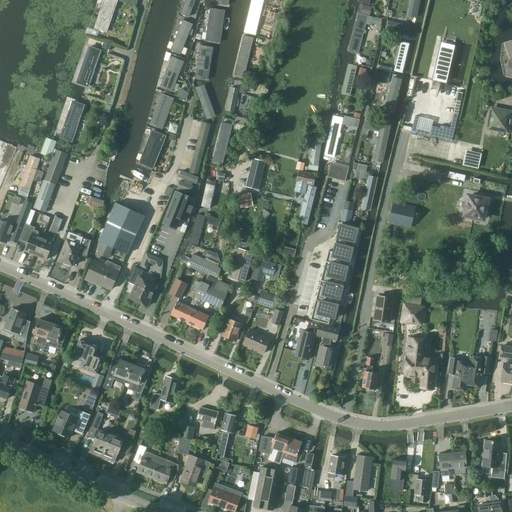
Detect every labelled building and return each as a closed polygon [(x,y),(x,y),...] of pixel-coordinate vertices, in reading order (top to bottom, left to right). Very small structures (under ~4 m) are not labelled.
[(106,0),(97,30),(110,34),(120,0),(106,0)] [(188,0),(184,16),(196,19),(201,0),(188,0)] [(254,0),(247,34),(258,36),(266,0),(254,0)] [(413,0),(409,19),(418,20),(422,0),(413,0)] [(363,6),(361,13),(369,15),(371,8),(363,6)] [(208,44),(222,45),(226,12),(212,10),(208,44)] [(359,15),(350,52),(359,54),(368,18),(359,15)] [(369,17),(367,25),(373,26),(373,24),(381,26),(383,20),(369,17)] [(389,21),(387,29),(402,33),(404,24),(389,21)] [(173,53),(185,57),(194,25),(184,22),(173,53)] [(255,40),(244,37),(235,79),(246,81),(255,40)] [(511,76),(511,38),(509,39),(500,44),(498,51),(498,59),(502,66),(504,73),(506,76),(511,76)] [(102,48),(110,50),(112,44),(104,42),(102,48)] [(401,43),(396,73),(405,74),(411,45),(401,43)] [(197,80),(210,83),(216,49),(203,46),(197,80)] [(102,51),(92,48),(79,84),(89,88),(102,51)] [(173,59),(164,90),(175,94),(184,62),(173,59)] [(344,94),(352,96),(358,67),(350,66),(344,94)] [(368,69),(361,67),(359,75),(366,76),(368,69)] [(377,70),(375,81),(388,84),(390,73),(377,70)] [(394,79),(389,106),(398,108),(404,81),(394,79)] [(218,117),(206,87),(198,89),(210,120),(218,117)] [(230,113),(237,114),(241,89),(231,88),(227,112),(230,113)] [(153,127),(165,131),(175,99),(162,96),(153,127)] [(72,101),(61,138),(75,142),(86,105),(72,101)] [(491,127),(509,130),(511,121),(508,120),(509,114),(494,111),(491,127)] [(368,114),(366,121),(374,123),(376,115),(368,114)] [(247,125),(249,119),(237,115),(235,121),(247,125)] [(345,116),(343,124),(358,128),(360,120),(345,116)] [(335,117),(327,158),(336,160),(343,119),(335,117)] [(224,120),(220,138),(231,140),(234,122),(224,120)] [(366,121),(364,129),(378,132),(380,124),(374,123),(366,121)] [(382,128),(375,163),(384,165),(391,130),(382,128)] [(137,165),(152,172),(168,139),(153,132),(137,165)] [(47,137),(42,153),(49,156),(52,157),(58,141),(47,137)] [(220,138),(214,164),(225,167),(231,140),(220,138)] [(309,172),(317,174),(323,143),(315,141),(309,172)] [(56,149),(45,180),(55,185),(56,185),(67,153),(56,149)] [(472,159),(479,161),(481,154),(474,152),(472,159)] [(29,187),(40,160),(29,156),(18,182),(29,187)] [(362,172),(362,170),(358,170),(359,164),(354,163),(353,170),(362,172)] [(348,170),(330,166),(328,177),(345,182),(348,170)] [(37,169),(33,179),(40,182),(43,172),(37,169)] [(180,180),(199,187),(202,179),(183,172),(180,180)] [(261,177),(248,176),(247,187),(260,188),(261,177)] [(374,211),(381,180),(370,177),(364,208),(374,211)] [(306,195),(299,225),(311,228),(321,183),(300,179),(297,193),(306,195)] [(34,208),(45,212),(55,185),(45,180),(44,180),(34,208)] [(199,189),(180,181),(178,189),(196,196),(199,189)] [(204,208),(213,210),(218,184),(209,182),(204,208)] [(21,186),(18,193),(26,196),(29,189),(21,186)] [(187,220),(195,200),(176,193),(163,224),(176,229),(181,217),(187,220)] [(466,209),(464,215),(483,219),(487,200),(469,196),(467,203),(464,202),(463,203),(462,206),(463,208),(466,209)] [(409,229),(413,212),(397,208),(398,204),(392,202),(388,219),(400,222),(399,226),(409,229)] [(86,279),(96,284),(97,283),(111,289),(118,272),(105,266),(113,248),(127,254),(144,216),(116,203),(99,241),(102,242),(97,253),(98,254),(98,260),(97,262),(94,260),(86,279)] [(344,207),(341,221),(349,223),(352,209),(344,207)] [(193,244),(200,246),(207,217),(200,216),(193,244)] [(219,227),(221,220),(210,216),(208,224),(219,227)] [(11,236),(15,226),(2,221),(0,226),(0,241),(1,242),(3,241),(6,242),(9,235),(11,236)] [(35,227),(26,224),(20,239),(27,242),(28,240),(29,240),(25,251),(35,255),(43,237),(37,235),(38,231),(34,230),(35,227)] [(341,224),(336,243),(349,246),(350,241),(355,242),(358,229),(341,224)] [(43,237),(35,255),(46,260),(53,242),(53,241),(55,238),(50,236),(48,239),(43,237)] [(67,239),(66,240),(58,260),(64,263),(64,264),(69,266),(70,265),(72,266),(75,260),(78,258),(78,257),(80,256),(88,258),(93,241),(83,238),(80,244),(67,239)] [(239,250),(231,278),(245,281),(247,271),(253,273),(252,277),(262,280),(264,274),(270,275),(278,277),(281,266),(257,259),(255,267),(249,265),(253,253),(255,247),(239,242),(237,243),(236,247),(237,249),(239,250)] [(329,251),(326,261),(344,266),(345,260),(350,261),(353,247),(349,246),(336,243),(333,252),(329,251)] [(146,252),(140,266),(146,269),(153,255),(146,252)] [(326,261),(321,280),(339,285),(340,280),(345,281),(348,267),(344,266),(326,261)] [(147,306),(157,287),(140,279),(143,271),(134,267),(127,282),(135,285),(130,298),(147,306)] [(209,277),(206,284),(202,282),(197,291),(193,300),(196,301),(187,322),(203,329),(209,316),(197,310),(200,303),(202,304),(204,300),(220,308),(230,285),(209,277)] [(180,298),(186,284),(177,279),(171,294),(180,298)] [(192,289),(197,291),(202,282),(196,279),(192,289)] [(321,280),(316,300),(334,304),(335,298),(340,300),(343,286),(339,285),(321,280)] [(257,303),(273,309),(278,295),(261,290),(257,303)] [(388,323),(392,299),(377,297),(373,321),(388,323)] [(196,301),(193,300),(192,300),(189,307),(178,302),(171,315),(187,322),(196,301)] [(316,300),(311,319),(329,324),(330,317),(335,318),(338,305),(334,304),(316,300)] [(423,307),(404,304),(401,321),(421,324),(423,307)] [(251,316),(255,308),(248,305),(244,314),(251,316)] [(19,333),(26,314),(12,309),(5,328),(19,333)] [(278,326),(283,311),(275,309),(270,323),(278,326)] [(237,317),(235,321),(228,319),(222,335),(236,341),(243,319),(237,317)] [(39,319),(34,334),(38,336),(36,343),(43,346),(41,351),(46,353),(48,345),(60,349),(65,334),(61,333),(63,327),(39,319)] [(318,328),(316,336),(323,338),(322,341),(325,341),(330,342),(330,339),(336,341),(339,329),(319,324),(318,328)] [(316,336),(318,328),(308,325),(306,333),(301,332),(295,356),(308,359),(314,335),(316,336)] [(263,353),(269,339),(250,330),(243,344),(263,353)] [(389,344),(391,333),(383,331),(381,343),(389,344)] [(432,388),(435,359),(425,358),(425,356),(423,353),(421,353),(422,339),(408,337),(405,374),(408,375),(408,376),(409,377),(415,378),(417,376),(424,376),(423,387),(432,388)] [(91,344),(90,344),(88,343),(87,342),(87,343),(80,340),(81,340),(80,339),(79,340),(80,340),(73,358),(72,358),(72,359),(73,359),(82,362),(80,367),(79,368),(80,368),(96,374),(103,358),(103,357),(96,355),(98,348),(99,348),(99,347),(98,347),(91,344)] [(325,341),(322,341),(322,343),(320,343),(315,366),(329,369),(334,350),(328,348),(330,342),(325,341)] [(25,351),(3,346),(0,359),(23,364),(25,351)] [(511,383),(511,347),(501,346),(500,357),(509,358),(508,365),(504,364),(501,382),(511,383)] [(27,353),(25,364),(37,367),(39,356),(27,353)] [(67,356),(63,366),(69,368),(72,359),(72,358),(67,356)] [(367,357),(366,365),(373,366),(374,358),(367,357)] [(488,373),(490,359),(482,358),(482,360),(470,358),(469,364),(466,384),(467,384),(480,386),(482,372),(488,373)] [(447,373),(448,373),(454,374),(452,388),(466,390),(467,384),(466,384),(469,364),(458,362),(458,360),(450,359),(447,373)] [(125,383),(132,365),(126,363),(126,362),(121,360),(120,361),(118,365),(112,363),(103,387),(110,389),(114,379),(125,383)] [(139,400),(146,380),(141,378),(144,370),(132,365),(125,383),(129,384),(128,389),(135,392),(133,398),(139,400)] [(375,390),(378,374),(365,372),(362,387),(375,390)] [(11,386),(15,378),(4,374),(1,383),(0,382),(0,395),(7,398),(12,387),(11,386)] [(103,376),(96,374),(90,390),(97,392),(103,376)] [(37,403),(43,405),(44,405),(52,379),(44,377),(42,385),(27,380),(20,407),(35,411),(37,403)] [(172,402),(178,380),(166,377),(161,395),(153,393),(150,408),(158,410),(161,399),(172,402)] [(87,404),(93,406),(97,395),(91,392),(87,404)] [(213,430),(218,413),(201,408),(198,419),(204,421),(202,427),(213,430)] [(84,431),(90,414),(79,410),(78,414),(71,411),(70,414),(62,411),(54,430),(58,432),(58,434),(64,436),(66,435),(70,437),(74,427),(84,431)] [(233,433),(238,417),(226,413),(221,429),(223,430),(222,432),(220,432),(215,455),(224,457),(229,434),(228,433),(228,431),(233,433)] [(97,430),(102,418),(97,416),(92,427),(91,427),(87,436),(92,438),(96,429),(97,430)] [(248,425),(245,436),(255,439),(259,428),(248,425)] [(193,440),(195,428),(186,426),(183,437),(193,440)] [(111,435),(112,432),(107,430),(106,433),(99,430),(90,451),(102,456),(111,435)] [(130,443),(135,432),(130,430),(125,441),(126,441),(121,451),(127,454),(131,443),(130,443)] [(111,435),(102,456),(114,461),(123,440),(116,437),(117,434),(112,432),(111,435)] [(270,455),(272,448),(278,450),(274,463),(281,464),(282,460),(281,459),(284,452),(285,453),(290,438),(277,434),(275,439),(263,437),(260,451),(270,455)] [(201,442),(207,443),(213,445),(214,439),(202,436),(201,442)] [(188,455),(192,441),(181,438),(178,449),(178,453),(188,455)] [(281,459),(282,460),(288,462),(291,455),(297,457),(294,464),(300,466),(304,455),(298,453),(302,443),(290,438),(285,453),(284,452),(281,459)] [(504,479),(506,459),(499,458),(501,442),(485,441),(484,450),(482,449),(481,457),(483,458),(482,466),(493,467),(492,478),(504,479)] [(140,444),(134,459),(141,462),(137,472),(151,478),(160,457),(145,451),(147,447),(140,444)] [(470,486),(472,470),(466,469),(466,467),(465,451),(452,452),(454,475),(465,474),(464,486),(470,486)] [(441,476),(449,475),(454,475),(452,452),(439,453),(441,476)] [(307,454),(304,468),(310,469),(313,456),(307,454)] [(196,484),(199,476),(205,478),(210,463),(190,455),(181,479),(196,484)] [(341,474),(344,458),(331,456),(328,472),(327,477),(333,478),(334,473),(341,474)] [(366,490),(370,458),(357,456),(353,481),(347,480),(345,495),(352,496),(353,489),(366,490)] [(160,457),(151,478),(166,484),(170,474),(175,475),(178,468),(178,464),(160,457)] [(230,463),(218,459),(215,467),(227,472),(230,463)] [(392,470),(389,489),(400,490),(402,471),(405,471),(406,461),(393,459),(392,470)] [(249,499),(255,500),(253,506),(273,510),(281,471),(262,467),(260,473),(254,471),(249,499)] [(288,483),(311,487),(312,487),(314,472),(291,467),(288,483)] [(410,488),(415,489),(415,494),(421,495),(420,502),(426,503),(428,481),(416,479),(417,474),(412,473),(410,488)] [(242,492),(225,486),(216,482),(209,502),(235,511),(236,509),(244,511),(247,496),(241,494),(242,492)] [(288,484),(285,498),(282,511),(303,511),(304,509),(292,506),(296,486),(288,484)] [(332,492),(312,490),(310,499),(331,501),(332,492)] [(495,495),(493,495),(489,496),(490,503),(490,511),(501,511),(500,502),(499,502),(498,498),(495,495)] [(357,498),(344,497),(342,511),(357,511),(357,498)] [(368,500),(368,511),(379,511),(379,500),(368,500)] [(490,511),(490,503),(478,505),(478,511),(490,511)]
